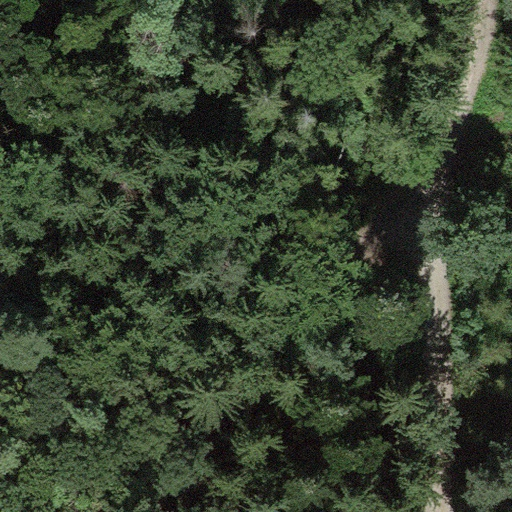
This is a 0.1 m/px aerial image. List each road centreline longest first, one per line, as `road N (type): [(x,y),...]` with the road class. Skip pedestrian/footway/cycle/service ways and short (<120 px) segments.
road 1 (track): [(477,0),(483,58),(454,158),(236,511)]
road 2 (track): [(454,158),(462,511)]
